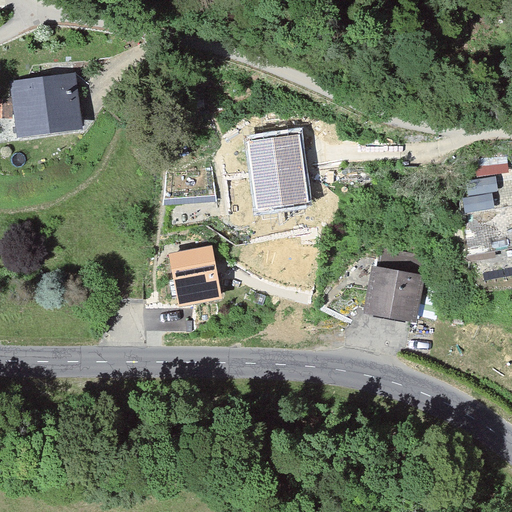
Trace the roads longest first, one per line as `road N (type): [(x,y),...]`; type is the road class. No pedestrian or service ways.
road 1 (tertiary): [(511,447),(446,405),(360,372),(0,361)]
road 2 (residential): [(39,10),(234,53),(421,124),(511,133)]
